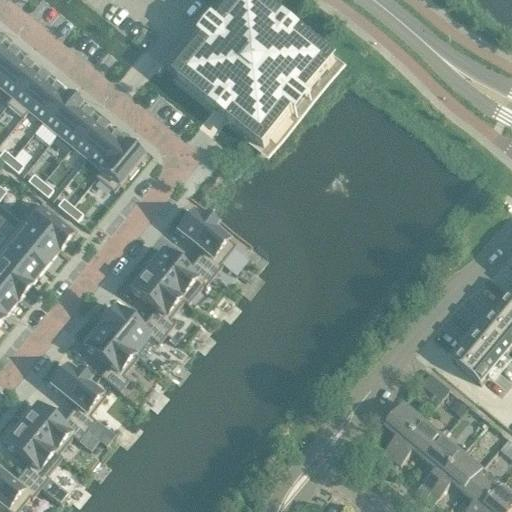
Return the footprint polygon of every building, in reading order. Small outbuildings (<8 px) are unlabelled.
[(178,81),(239,131),(265,152),(335,66),(255,0),(244,0),(220,31),(215,26),(202,42),(207,46),(178,81)] [(8,48),(0,57),(0,87),(22,60),(12,51),(8,48)] [(22,60),(0,87),(0,94),(2,96),(10,103),(6,108),(7,109),(37,72),(28,65),(22,60)] [(37,72),(7,109),(15,115),(22,121),(52,84),(45,78),(37,72)] [(52,84),(22,121),(23,122),(27,116),(36,123),(41,127),(66,96),(62,92),(52,84)] [(66,96),(41,127),(53,137),(57,140),(83,109),(78,106),(66,96)] [(83,109),(57,140),(70,151),(72,153),(97,121),(95,120),(83,109)] [(97,121),(72,153),(86,164),(87,165),(112,133),(97,121)] [(112,133),(87,165),(100,176),(95,181),(97,183),(127,146),(112,133)] [(127,146),(97,183),(113,196),(144,159),(129,147),(127,146)] [(4,154),(0,158),(0,162),(7,169),(13,161),(4,154)] [(13,161),(7,169),(12,172),(17,177),(23,170),(13,161)] [(33,178),(27,185),(38,194),(44,187),(33,178)] [(44,187),(38,194),(47,201),(53,194),(44,187)] [(63,202),(57,210),(68,218),(74,211),(63,202)] [(35,207),(20,225),(58,255),(72,238),(35,207)] [(74,211),(68,218),(76,225),(82,218),(74,211)] [(194,216),(177,236),(202,256),(194,265),(213,281),(221,272),(216,268),(232,248),(214,233),(216,230),(203,220),(202,222),(194,216)] [(20,225),(6,241),(44,272),(58,255),(20,225)] [(6,241),(0,249),(0,264),(30,289),(44,272),(6,241)] [(155,255),(145,268),(149,270),(146,273),(182,303),(188,308),(203,290),(205,291),(213,281),(194,265),(187,274),(162,254),(159,258),(155,255)] [(0,264),(0,291),(17,306),(30,289),(0,264)] [(146,273),(130,293),(155,313),(147,322),(166,338),(175,328),(167,321),(182,303),(146,273)] [(0,319),(3,322),(17,306),(0,291),(0,319)] [(511,295),(511,301),(456,369),(479,387),(511,348),(511,291),(510,294),(511,295)] [(115,311),(99,331),(135,360),(136,359),(144,365),(158,348),(166,338),(147,322),(140,332),(115,311)] [(93,331),(83,343),(87,346),(84,350),(108,370),(100,381),(119,396),(128,385),(120,378),(135,360),(99,331),(97,334),(93,331)] [(67,370),(51,390),(75,410),(68,420),(87,435),(95,425),(87,418),(102,399),(87,387),(89,385),(77,375),(75,377),(67,370)] [(393,463),(424,425),(404,408),(385,431),(396,441),(384,456),(393,463)] [(35,409),(20,428),(55,457),(70,439),(79,446),(87,435),(68,420),(60,429),(35,409)] [(444,441),(424,425),(393,463),(401,469),(413,455),(425,464),(444,441)] [(14,428),(3,441),(7,444),(4,447),(29,468),(21,477),(40,493),(49,483),(40,476),(55,457),(20,428),(17,431),(14,428)] [(463,457),(444,441),(425,464),(435,473),(423,488),(432,495),(463,457)] [(483,474),(463,457),(432,495),(440,502),(452,487),(463,497),(483,474)] [(483,511),(502,490),(483,474),(463,497),(474,506),(468,511),(483,511)] [(0,475),(0,508),(4,511),(20,511),(30,501),(32,503),(40,493),(21,477),(13,486),(0,475)] [(511,511),(511,498),(502,490),(483,511),(511,511)] [(433,510),(440,502),(432,495),(425,503),(433,510)]
